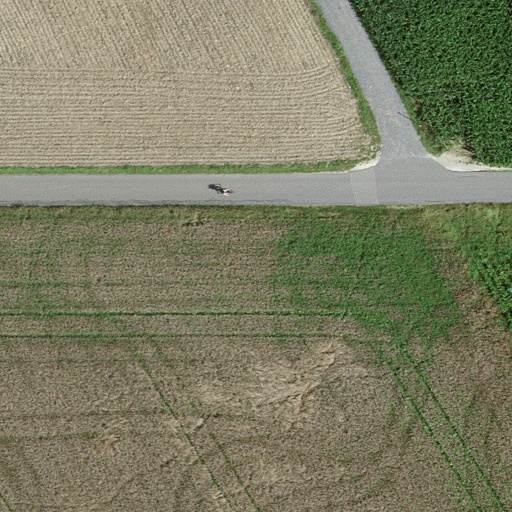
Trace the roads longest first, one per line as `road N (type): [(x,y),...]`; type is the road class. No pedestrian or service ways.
road 1 (unclassified): [(511,186),(0,191)]
road 2 (track): [(417,185),(332,0)]
